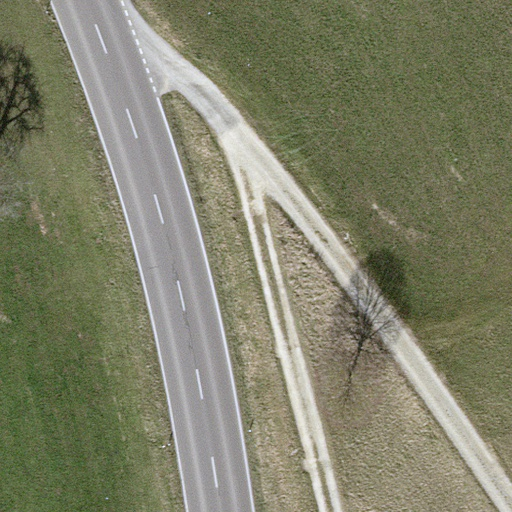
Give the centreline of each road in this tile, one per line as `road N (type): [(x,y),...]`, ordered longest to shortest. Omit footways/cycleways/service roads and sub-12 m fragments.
road 1 (track): [(511,499),(396,325),(241,130),(105,0)]
road 2 (primary): [(89,0),(152,171),(215,511)]
road 3 (track): [(241,130),(332,511)]
